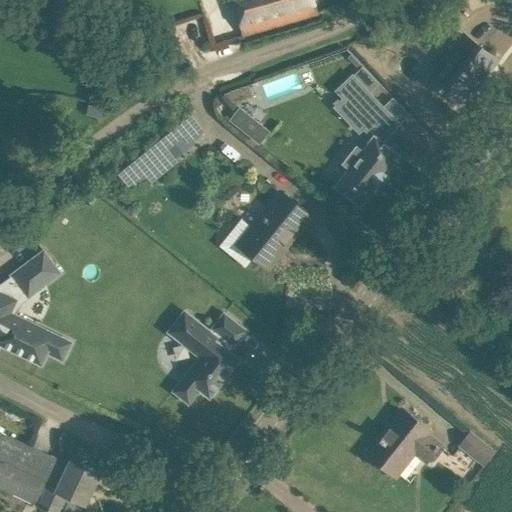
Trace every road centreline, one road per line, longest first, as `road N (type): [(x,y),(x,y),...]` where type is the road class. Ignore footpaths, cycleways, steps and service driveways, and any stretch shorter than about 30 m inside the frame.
road 1 (unclassified): [(197,511),(511,115)]
road 2 (track): [(0,213),(184,83),(385,0)]
road 3 (track): [(0,382),(211,490)]
road 4 (unknown): [(511,6),(462,22),(438,69),(437,112),(463,178)]
